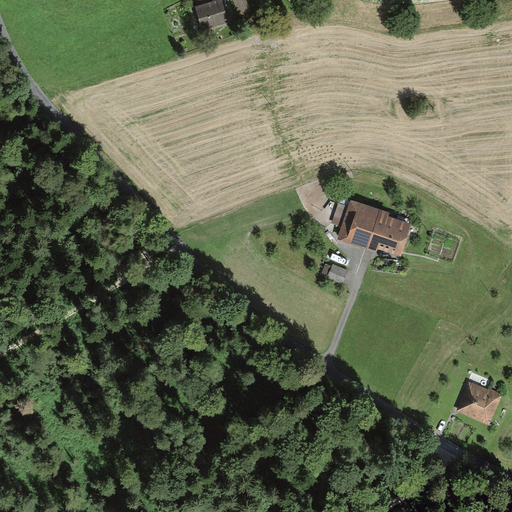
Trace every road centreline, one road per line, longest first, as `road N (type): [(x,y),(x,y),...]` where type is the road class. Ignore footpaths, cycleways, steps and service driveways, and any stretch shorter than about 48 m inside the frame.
road 1 (residential): [(255,335),(112,202),(41,109),(0,30)]
road 2 (unclassified): [(511,502),(345,403),(255,335)]
road 3 (track): [(170,255),(0,356)]
